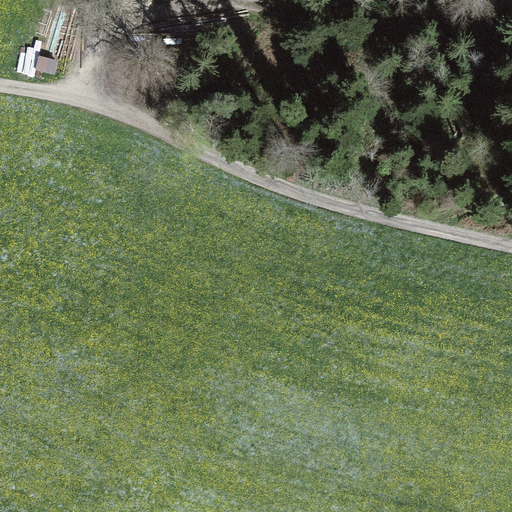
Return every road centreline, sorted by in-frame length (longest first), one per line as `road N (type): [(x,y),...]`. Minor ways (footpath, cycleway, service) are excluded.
road 1 (track): [(511,251),(355,214),(102,109),(0,86)]
road 2 (track): [(55,95),(123,23),(144,14),(402,24),(459,16),(488,0)]
